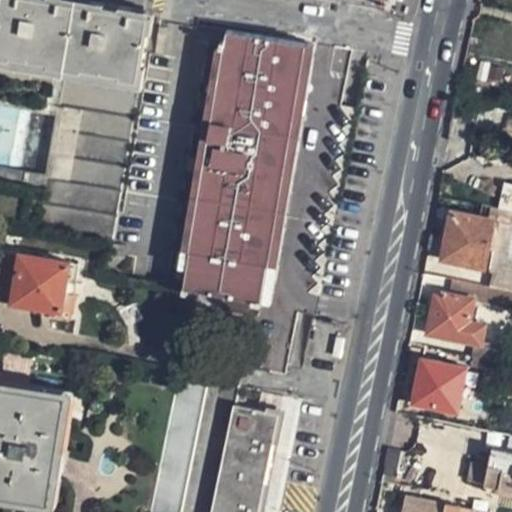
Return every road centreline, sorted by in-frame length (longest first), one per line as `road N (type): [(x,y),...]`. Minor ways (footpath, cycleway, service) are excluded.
road 1 (primary): [(343,511),(446,0)]
road 2 (unknown): [(202,2),(161,223)]
